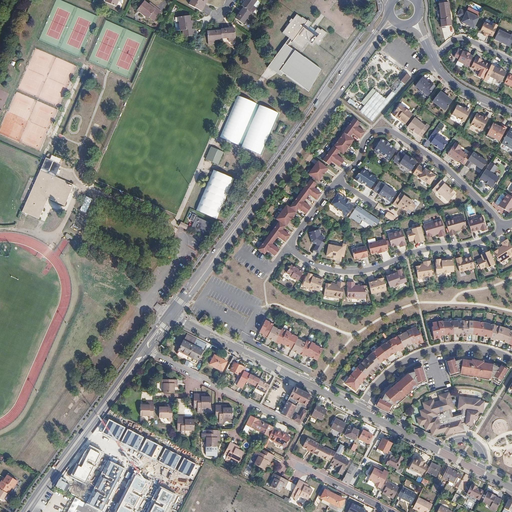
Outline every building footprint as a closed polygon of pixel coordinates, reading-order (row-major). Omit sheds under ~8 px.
[(146,0),(139,8),(149,17),(150,16),(155,20),(162,11),(155,5),(153,7),(150,4),(146,0)] [(190,0),(189,3),(202,10),(205,4),(203,3),(204,0),(206,0),(190,0)] [(257,6),(253,4),(256,0),(245,0),(245,1),(246,2),(243,6),(243,7),(245,7),(252,13),(257,6)] [(452,24),(449,1),(440,2),(442,18),(441,18),(442,25),(452,24)] [(250,20),(254,14),(252,13),(245,7),(242,11),(241,11),(235,18),(243,23),(247,18),(250,20)] [(470,25),(475,27),(480,16),(467,10),(467,11),(461,8),(458,14),(464,17),(462,21),(462,22),(463,23),(466,25),(468,24),(469,23),(471,24),(470,25)] [(327,32),(321,29),(321,30),(318,27),(316,29),(315,28),(313,30),(309,27),(311,26),(310,25),(312,22),(308,19),(307,20),(302,16),(302,17),(297,13),(297,14),(293,19),(292,18),(290,22),(283,32),(290,37),(291,38),(294,40),(292,42),(302,49),(307,42),(312,46),(315,42),(318,45),(322,40),(321,39),(323,36),(324,36),(327,32)] [(190,17),(179,19),(181,32),(183,32),(184,38),(195,37),(193,27),(191,27),(190,22),(190,17)] [(489,33),(493,36),(498,24),(494,22),(492,25),(487,23),(484,24),(481,30),(485,32),(484,34),(488,36),(489,33)] [(236,41),(235,29),(230,30),(230,28),(221,29),(221,31),(221,38),(228,38),(229,41),(236,41)] [(495,38),(510,45),(511,41),(511,31),(511,34),(499,29),(495,38)] [(221,38),(221,31),(212,31),(212,33),(207,34),(208,45),(215,44),(215,40),(221,40),(221,38)] [(287,45),(285,44),(268,67),(281,76),(283,73),(308,92),(321,69),(295,51),(287,45)] [(468,66),(473,55),(470,54),(471,53),(465,50),(465,51),(463,50),(463,49),(460,47),(459,48),(455,56),(459,58),(458,60),(465,63),(465,64),(468,66)] [(487,73),(491,64),(489,63),(485,61),(484,62),(481,61),(482,60),(482,59),(476,56),(471,66),(484,72),(487,73)] [(502,81),(506,71),(503,69),(503,68),(499,66),(498,67),(491,64),(487,73),(486,75),(489,77),(490,75),(502,81)] [(424,91),(428,95),(436,86),(435,85),(436,85),(432,82),(431,81),(430,82),(428,80),(429,80),(424,75),(416,84),(420,88),(420,89),(422,92),(423,92),(424,91)] [(401,87),(402,88),(408,80),(404,77),(398,84),(401,87)] [(401,87),(398,84),(383,103),(373,94),(359,111),(372,121),(401,87)] [(0,89),(0,94),(8,98),(9,93),(0,89)] [(441,90),(433,100),(445,110),(453,100),(445,94),(441,90)] [(239,96),(221,138),(263,156),(281,114),(239,96)] [(465,120),(471,109),(465,106),(465,107),(458,103),(453,113),(465,120)] [(401,119),(406,123),(413,114),(409,110),(409,109),(409,108),(407,107),(406,107),(401,104),(393,113),(394,114),(397,117),(397,116),(398,117),(399,116),(401,118),(401,119)] [(477,112),(471,122),(482,129),(485,125),(484,124),(485,122),(486,123),(489,117),(484,114),(483,115),(477,112)] [(334,145),(323,159),(329,164),(332,160),(340,165),(344,159),(337,153),(340,150),(344,153),(354,138),(350,135),(353,132),(361,137),(365,131),(358,125),(361,122),(355,117),(344,131),(345,131),(334,145)] [(414,117),(408,126),(411,129),(410,129),(415,132),(416,132),(419,134),(422,136),(430,125),(426,123),(425,125),(419,121),(414,117)] [(494,121),(486,136),(491,139),(494,138),(499,141),(506,127),(501,124),(499,127),(497,126),(497,122),(494,121)] [(436,128),(428,139),(432,141),(431,142),(435,144),(435,145),(438,147),(439,147),(442,149),(448,141),(437,133),(440,131),(436,128)] [(511,129),(510,128),(502,142),(511,147),(511,129)] [(397,148),(393,146),(394,146),(390,143),(390,142),(386,139),(386,140),(382,137),(374,147),(375,148),(375,150),(378,152),(380,152),(380,151),(387,156),(386,157),(389,159),(397,148)] [(456,141),(448,153),(454,157),(454,156),(459,159),(463,162),(468,154),(460,148),(462,145),(456,141)] [(218,165),(223,152),(213,148),(208,161),(218,165)] [(473,150),(465,164),(469,167),(473,162),(481,167),(482,168),(488,160),(473,150)] [(411,169),(417,161),(413,158),(414,158),(410,155),(409,156),(405,153),(405,154),(399,151),(393,159),(399,163),(400,162),(411,169)] [(57,167),(58,163),(45,158),(43,164),(40,170),(55,177),(59,168),(57,167)] [(309,172),(319,180),(329,167),(319,159),(309,172)] [(500,177),(494,173),(498,165),(491,161),(485,170),(480,178),(486,181),(488,183),(489,183),(489,185),(492,186),(493,186),(494,186),(500,177)] [(430,183),(436,175),(432,172),(433,172),(429,169),(428,170),(425,167),(425,168),(422,165),(419,164),(414,172),(420,176),(419,176),(430,183)] [(367,185),(370,187),(378,177),(374,174),(373,175),(363,167),(360,172),(358,172),(354,178),(360,181),(362,182),(363,181),(367,184),(367,185)] [(64,205),(73,184),(55,177),(40,170),(35,181),(27,200),(22,212),(39,219),(48,198),(64,205)] [(196,211),(217,219),(233,178),(211,170),(196,211)] [(317,183),(311,178),(290,206),(287,204),(276,218),(280,220),(259,248),(263,251),(265,253),(268,249),(275,254),(278,250),(280,248),(272,242),(278,235),(286,241),(290,234),(283,228),(286,225),(297,211),(296,211),(299,207),(307,212),(311,206),(304,200),(309,193),(317,199),(322,192),(314,186),(317,183)] [(450,188),(447,185),(448,185),(441,179),(433,187),(432,188),(435,191),(437,190),(448,200),(455,191),(450,187),(450,188)] [(374,187),(373,189),(390,201),(396,192),(379,180),(374,187)] [(345,199),(342,196),(343,195),(343,194),(340,191),(338,192),(331,202),(339,208),(338,209),(346,215),(354,204),(346,197),(345,199)] [(413,200),(400,192),(393,203),(396,205),(397,204),(401,206),(406,210),(408,207),(412,210),(416,205),(412,202),(413,200)] [(511,194),(508,193),(501,206),(511,212),(511,210),(511,194)] [(86,213),(92,199),(85,196),(79,210),(86,213)] [(380,218),(357,204),(350,215),(360,221),(362,218),(372,224),(375,221),(377,222),(380,218)] [(387,211),(384,216),(392,221),(395,216),(387,211)] [(203,233),(208,223),(197,217),(197,216),(192,214),(189,220),(194,222),(191,228),(203,233)] [(462,228),(467,227),(464,215),(459,216),(454,217),(454,218),(446,220),(450,235),(457,233),(456,230),(459,229),(462,228)] [(487,229),(483,216),(468,220),(472,231),(480,228),(480,227),(481,227),(482,228),(482,230),(487,229)] [(435,233),(439,233),(440,236),(446,234),(442,219),(434,221),(428,222),(424,224),(427,235),(432,234),(435,233)] [(425,239),(421,225),(412,228),(413,229),(407,231),(410,240),(415,239),(417,238),(418,241),(425,239)] [(321,249),(325,242),(322,240),(325,236),(321,234),(319,228),(309,231),(312,240),(317,243),(314,249),(319,252),(321,249)] [(407,244),(403,229),(388,233),(392,245),(396,244),(400,243),(400,246),(407,244)] [(388,249),(387,241),(386,238),(369,242),(371,253),(375,252),(375,251),(378,250),(378,251),(378,252),(385,250),(385,249),(388,249)] [(509,255),(511,253),(511,245),(507,238),(502,241),(503,244),(501,246),(498,248),(494,251),(500,261),(504,259),(509,256),(509,255)] [(345,255),(347,243),(343,242),(342,246),(329,243),(327,254),(340,257),(341,254),(345,255)] [(369,255),(367,245),(352,248),(355,258),(362,256),(362,257),(369,255)] [(483,257),(477,259),(481,268),(486,265),(487,267),(495,263),(489,250),(483,252),(484,256),(483,257)] [(462,258),(461,255),(456,257),(460,270),(474,267),(475,265),(472,255),(463,257),(463,259),(462,259),(462,258)] [(454,270),(453,258),(444,258),(444,260),(442,260),(442,259),(441,259),(441,258),(436,258),(437,259),(435,259),(437,271),(444,271),(445,272),(447,272),(448,270),(454,270)] [(424,263),(422,263),(421,264),(416,265),(418,277),(433,275),(430,259),(424,260),(424,261),(424,263)] [(298,280),(304,269),(298,266),(297,267),(295,266),(291,264),(287,271),(292,274),(291,276),(298,280)] [(407,280),(403,268),(402,269),(402,268),(398,269),(398,270),(397,270),(397,272),(395,272),(395,271),(386,274),(390,286),(396,284),(397,285),(399,284),(400,282),(407,280)] [(320,289),(324,277),(315,274),(315,275),(313,275),(314,274),(313,273),(313,272),(309,271),(309,272),(308,271),(303,283),(311,285),(311,287),(313,288),(315,287),(320,289)] [(387,289),(383,277),(379,278),(379,279),(377,280),(376,279),(369,281),(371,291),(372,293),(387,289)] [(342,297),(345,281),(338,280),(337,283),(334,283),(331,283),(326,282),(324,294),(329,295),(334,296),(342,297)] [(348,281),(348,297),(356,297),(362,297),(366,296),(367,297),(366,284),(361,284),(358,284),(355,285),(354,281),(348,281)] [(266,319),(260,331),(263,333),(265,333),(264,335),(267,336),(273,325),(274,323),(266,319)] [(443,321),(443,320),(433,322),(434,326),(433,326),(435,338),(440,337),(440,334),(445,333),(443,321)] [(454,320),(443,321),(445,333),(449,333),(449,332),(451,332),(451,333),(455,333),(454,320)] [(464,320),(454,320),(455,333),(458,333),(460,333),(460,335),(464,335),(464,320)] [(464,320),(464,335),(467,335),(467,333),(469,333),(473,333),(474,320),(464,320)] [(484,322),(474,320),(473,333),(476,334),(477,333),(478,333),(478,334),(482,334),(484,322)] [(484,322),(482,334),(486,335),(486,334),(487,335),(487,336),(491,336),(494,324),(484,322)] [(494,324),(491,336),(491,338),(494,339),(495,337),(496,338),(500,339),(504,327),(494,324)] [(273,325),(267,336),(271,338),(271,337),(273,338),(272,339),(275,340),(281,329),(273,325)] [(416,326),(407,330),(410,338),(412,342),(418,340),(418,342),(424,340),(419,329),(418,329),(416,326)] [(282,327),(281,329),(275,340),(279,342),(279,341),(284,343),(290,332),(282,327)] [(511,334),(511,329),(504,327),(500,339),(504,340),(506,340),(505,341),(509,342),(511,334)] [(410,338),(407,330),(398,335),(404,346),(407,345),(407,344),(408,343),(409,344),(412,342),(410,338)] [(290,332),(284,343),(288,345),(288,344),(289,345),(289,346),(292,347),(298,337),(298,336),(290,332)] [(206,343),(186,334),(183,341),(202,351),(206,343)] [(404,346),(398,335),(389,340),(395,351),(399,349),(400,348),(401,349),(405,348),(404,346)] [(298,337),(292,347),(292,349),(295,350),(296,350),(297,350),(297,351),(300,353),(305,341),(298,337)] [(305,341),(300,353),(303,354),(304,352),(306,353),(309,355),(315,343),(307,339),(305,341)] [(389,340),(380,345),(388,356),(391,354),(391,353),(392,352),(393,353),(395,351),(389,340)] [(183,341),(176,354),(196,364),(202,351),(183,341)] [(315,343),(309,355),(313,356),(314,356),(314,357),(318,359),(323,348),(315,343)] [(388,356),(380,345),(372,352),(380,362),(383,360),(383,359),(384,358),(385,359),(388,356)] [(372,352),(364,359),(375,370),(378,368),(376,366),(377,364),(380,362),(372,352)] [(214,354),(209,364),(222,370),(227,361),(214,354)] [(241,376),(245,368),(234,363),(236,358),(233,356),(226,369),(230,370),(230,371),(238,375),(239,375),(241,376)] [(492,379),(500,384),(509,368),(502,363),(500,366),(494,362),(484,360),(484,359),(472,357),(472,358),(462,356),(458,357),(458,359),(455,360),(454,357),(446,359),(450,375),(460,372),(462,373),(462,374),(492,379)] [(364,359),(357,366),(367,375),(369,372),(371,371),(372,373),(375,370),(364,359)] [(380,397),(375,405),(391,413),(396,404),(397,404),(398,404),(423,386),(432,384),(427,365),(426,366),(426,365),(417,367),(418,370),(411,372),(403,378),(402,377),(393,384),(393,385),(385,392),(383,395),(384,396),(382,399),(380,397)] [(357,366),(351,374),(361,382),(363,379),(363,378),(364,377),(364,378),(367,375),(357,366)] [(246,381),(249,376),(245,373),(239,383),(240,384),(236,392),(240,394),(242,390),(246,381)] [(260,379),(250,374),(249,376),(246,381),(256,387),(259,381),(260,379)] [(361,382),(351,374),(345,381),(355,389),(358,386),(357,386),(358,385),(361,382)] [(173,392),(173,387),(172,383),(174,383),(174,379),(158,379),(158,383),(161,383),(161,392),(168,392),(173,392)] [(265,394),(270,386),(259,381),(256,387),(255,389),(265,394)] [(305,406),(311,396),(307,394),(294,387),(280,414),(289,418),(297,403),(301,405),(302,404),(305,406)] [(209,407),(209,396),(203,396),(200,396),(197,396),(197,392),(193,392),(193,399),(193,407),(197,407),(197,412),(200,412),(200,407),(209,407)] [(449,409),(452,408),(447,392),(437,395),(438,400),(434,401),(434,399),(423,402),(425,408),(421,409),(426,429),(431,428),(433,434),(443,431),(444,434),(457,430),(456,429),(461,428),(459,421),(462,420),(462,422),(466,422),(466,423),(468,423),(468,425),(474,426),(480,417),(481,415),(489,402),(481,401),(482,400),(477,399),(477,398),(456,396),(455,409),(459,409),(459,413),(457,414),(450,416),(449,409)] [(152,419),(152,402),(148,402),(148,405),(144,405),(139,405),(139,416),(148,416),(148,419),(152,419)] [(219,404),(215,403),(214,419),(218,419),(218,423),(222,423),(222,419),(231,419),(232,407),(225,407),(222,407),(222,408),(219,408),(219,404)] [(172,421),(172,404),(168,404),(168,407),(164,407),(158,407),(158,418),(168,418),(168,421),(172,421)] [(317,406),(311,417),(317,420),(318,419),(321,420),(326,411),(322,409),(317,406)] [(301,423),(307,412),(303,410),(299,417),(293,414),(291,419),(295,421),(296,421),(298,422),(301,423)] [(194,431),(194,419),(187,419),(184,419),(184,420),(181,420),(181,416),(177,416),(177,431),(181,431),(181,435),(185,435),(185,431),(194,431)] [(257,430),(261,421),(251,416),(247,424),(254,428),(257,430)] [(124,427),(109,419),(102,432),(118,440),(124,427)] [(341,433),(346,424),(340,421),(335,419),(331,428),(341,433)] [(268,435),(272,427),(261,421),(257,430),(268,435)] [(500,435),(505,427),(495,421),(490,429),(500,435)] [(254,428),(247,424),(243,431),(247,433),(249,429),(253,431),(254,428)] [(355,441),(360,432),(352,428),(349,426),(345,435),(355,441)] [(143,437),(127,429),(121,442),(137,450),(143,437)] [(363,430),(359,440),(367,444),(368,444),(372,435),(367,433),(369,431),(367,430),(365,429),(364,431),(363,430)] [(217,447),(217,441),(217,438),(216,438),(216,434),(220,434),(220,430),(205,430),(205,433),(201,433),(201,437),(206,437),(206,447),(217,447)] [(284,448),(290,438),(275,430),(275,431),(272,430),(268,438),(271,440),(271,441),(284,448)] [(313,453),(318,444),(307,438),(303,447),(307,449),(310,450),(310,451),(313,453)] [(162,447),(146,439),(140,452),(156,460),(162,447)] [(387,454),(392,444),(391,443),(383,439),(378,449),(387,454)] [(238,462),(243,452),(238,449),(235,447),(235,448),(232,446),(233,443),(230,441),(223,454),(227,456),(225,460),(228,462),(230,458),(238,462)] [(331,462),(336,452),(326,447),(325,447),(323,446),(320,444),(319,444),(318,444),(313,453),(326,460),(327,460),(331,462)] [(348,462),(349,460),(339,455),(344,445),(340,444),(336,452),(331,462),(330,463),(334,465),(334,464),(336,465),(338,466),(338,467),(336,470),(341,472),(344,468),(345,469),(348,462)] [(103,452),(89,445),(84,453),(79,464),(76,463),(70,477),(86,484),(95,466),(88,463),(89,460),(97,464),(103,452)] [(257,455),(253,463),(263,469),(266,463),(267,460),(266,460),(268,457),(272,459),(273,455),(261,448),(259,452),(255,449),(253,453),(257,455)] [(181,457),(165,449),(159,462),(175,470),(181,457)] [(400,475),(403,468),(398,466),(402,459),(398,456),(396,460),(394,458),(392,457),(388,455),(384,463),(388,465),(388,464),(397,468),(396,469),(395,468),(393,471),(400,475)] [(199,466),(184,458),(177,471),(193,479),(199,466)] [(414,459),(410,468),(422,475),(427,465),(424,464),(414,459)] [(124,469),(110,463),(104,475),(111,478),(110,481),(101,477),(95,489),(103,493),(102,495),(95,492),(88,504),(103,511),(124,469)] [(435,467),(431,464),(427,472),(436,476),(440,469),(435,467)] [(349,485),(357,468),(351,465),(345,476),(342,482),(349,485)] [(379,490),(387,472),(382,469),(381,471),(372,467),(365,483),(379,490)] [(449,480),(454,471),(449,469),(445,467),(443,470),(441,469),(437,477),(439,479),(440,476),(449,480)] [(459,480),(462,475),(458,474),(454,471),(449,480),(449,481),(449,482),(448,485),(451,486),(453,483),(454,484),(455,484),(456,481),(457,479),(459,480)] [(13,486),(18,478),(8,472),(6,476),(3,480),(2,479),(0,482),(0,487),(6,491),(7,492),(11,485),(13,486)] [(282,486),(283,483),(286,485),(288,481),(273,473),(271,477),(274,479),(269,487),(279,492),(282,486)] [(115,511),(132,511),(133,511),(126,507),(127,505),(136,509),(142,497),(134,493),(135,490),(143,494),(149,482),(135,475),(115,511)] [(394,498),(399,488),(389,483),(390,480),(386,478),(383,485),(386,486),(385,490),(383,493),(387,496),(388,495),(394,498)] [(425,487),(428,481),(423,479),(420,485),(425,487)] [(300,485),(302,482),(299,480),(292,493),(295,495),(293,499),(296,501),(299,497),(307,501),(312,490),(307,487),(304,486),(304,487),(300,485)] [(479,500),(484,490),(481,489),(476,486),(475,488),(471,486),(467,494),(479,500)] [(417,494),(403,487),(399,496),(409,501),(409,502),(412,504),(417,494)] [(330,503),(334,495),(321,488),(317,496),(330,503)] [(168,511),(176,496),(163,489),(157,501),(164,505),(163,507),(154,503),(149,511),(168,511)] [(491,511),(497,498),(495,497),(495,496),(492,494),(487,492),(482,502),(490,506),(488,509),(491,511)] [(343,509),(346,501),(334,495),(330,503),(343,509)] [(97,511),(99,509),(74,498),(68,511),(97,511)] [(429,511),(433,505),(419,498),(414,509),(420,511),(422,511),(423,511),(424,511),(429,511)] [(494,511),(501,500),(497,498),(491,511),(494,511)] [(511,511),(511,510),(511,501),(509,500),(502,511),(511,511)]
